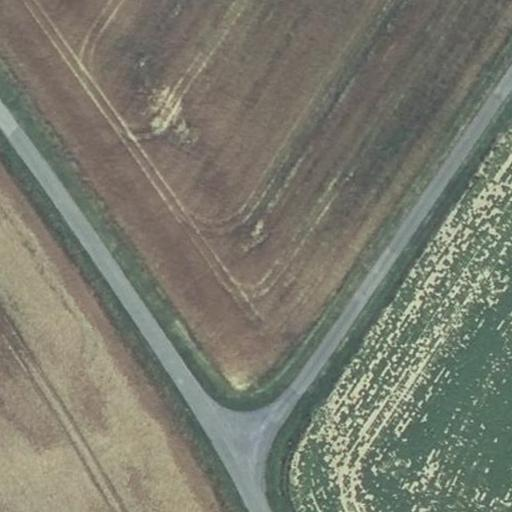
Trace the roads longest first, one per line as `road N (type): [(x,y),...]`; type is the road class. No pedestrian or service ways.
road 1 (unclassified): [(511,74),(237,464)]
road 2 (tertiary): [(237,464),(0,113)]
